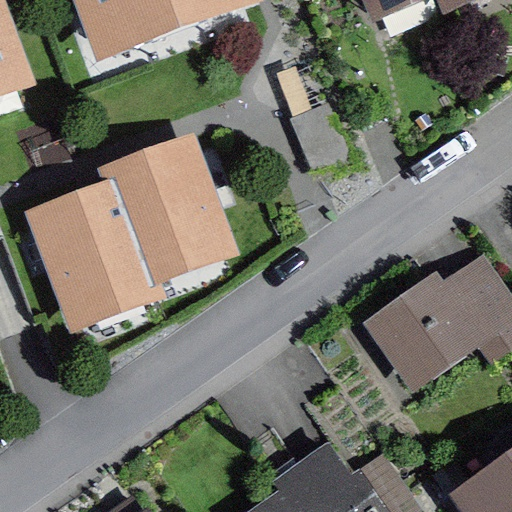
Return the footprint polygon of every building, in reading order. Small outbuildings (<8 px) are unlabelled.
[(257,19),(250,0),(62,0),(92,80),(257,19)] [(358,0),(366,20),(419,0),(358,0)] [(434,0),(442,19),(493,0),(434,0)] [(0,21),(0,114),(31,103),(0,21)] [(99,176),(106,199),(149,293),(233,266),(193,145),(99,176)] [(158,323),(149,293),(106,199),(23,226),(65,353),(158,323)] [(430,272),(350,329),(408,413),(511,340),(511,307),(483,266),(444,293),(430,272)] [(375,511),(331,447),(236,511),(375,511)] [(511,511),(511,464),(447,508),(450,511),(511,511)]
